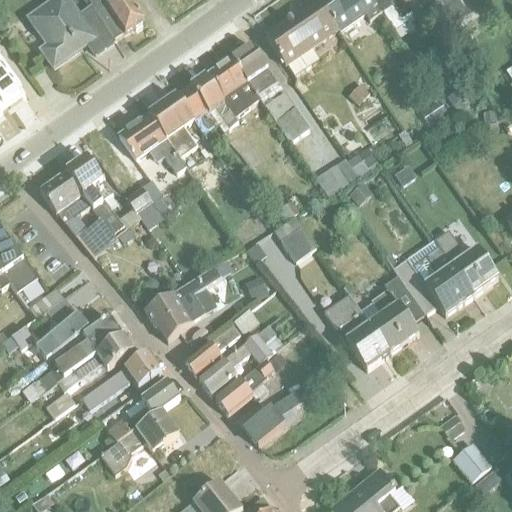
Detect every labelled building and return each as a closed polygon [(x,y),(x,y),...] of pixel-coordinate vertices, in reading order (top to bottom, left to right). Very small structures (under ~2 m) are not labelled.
[(115,49),(92,10),(79,18),(67,0),(64,0),(26,24),(58,75),(90,55),(94,62),(115,49)] [(116,0),(106,4),(119,38),(145,28),(134,0),(116,0)] [(326,0),(268,43),(296,80),(383,16),(375,6),(383,0),(326,0)] [(254,54),(233,68),(248,90),(269,75),(254,54)] [(233,68),(206,86),(221,107),(248,90),(233,68)] [(269,75),(248,90),(289,151),(310,137),(269,75)] [(191,97),(205,118),(221,107),(206,86),(204,82),(188,93),(191,97)] [(361,93),(350,105),(358,112),(369,100),(361,93)] [(180,105),(194,126),(205,118),(191,97),(180,105)] [(178,101),(147,122),(164,146),(194,126),(180,105),(178,101)] [(147,122),(118,142),(135,166),(164,146),(147,122)] [(366,139),(379,154),(399,137),(385,122),(366,139)] [(109,152),(95,162),(110,182),(124,172),(109,152)] [(86,165),(68,178),(84,201),(102,188),(86,165)] [(342,167),(316,185),(329,203),(355,185),(342,167)] [(401,193),(416,185),(412,176),(397,184),(401,193)] [(68,178),(40,198),(57,221),(84,201),(68,178)] [(366,190),(348,199),(355,212),(372,203),(366,190)] [(141,195),(126,207),(134,218),(150,208),(141,195)] [(150,208),(134,218),(147,236),(162,226),(150,208)] [(100,225),(79,239),(95,263),(116,249),(100,225)] [(293,226),(274,240),(297,273),(316,259),(293,226)] [(0,234),(0,276),(2,279),(21,266),(0,234)] [(406,268),(405,267),(394,276),(403,286),(415,277),(424,288),(464,256),(448,235),(406,268)] [(479,256),(452,274),(472,304),(499,285),(479,256)] [(21,266),(2,279),(18,302),(37,289),(21,266)] [(452,274),(424,293),(444,322),(472,304),(452,274)] [(85,278),(61,289),(73,315),(96,304),(85,278)] [(261,287),(245,292),(250,305),(266,300),(261,287)] [(55,297),(30,320),(38,328),(47,320),(60,334),(76,320),(55,297)] [(338,334),(361,315),(349,300),(326,319),(338,334)] [(148,316),(169,349),(193,334),(172,301),(148,316)] [(398,312),(370,330),(391,360),(418,341),(398,312)] [(243,339),(257,329),(249,317),(234,327),(243,339)] [(60,334),(39,354),(49,366),(87,332),(76,320),(60,334)] [(88,348),(56,369),(65,383),(97,361),(124,343),(110,323),(83,340),(88,348)] [(233,327),(212,340),(222,355),(243,342),(233,327)] [(370,330),(344,350),(364,380),(391,360),(370,330)] [(24,336),(10,345),(19,359),(33,350),(24,336)] [(97,361),(107,375),(133,357),(124,343),(97,361)] [(255,344),(244,353),(259,371),(269,363),(255,344)] [(210,353),(186,373),(196,385),(220,366),(210,353)] [(148,361),(125,377),(133,388),(138,396),(161,379),(148,361)] [(224,370),(199,389),(210,403),(235,384),(224,370)] [(125,377),(83,408),(91,419),(133,388),(125,377)] [(242,389),(218,408),(229,422),(253,404),(242,389)] [(167,390),(144,408),(153,420),(177,403),(167,390)] [(274,413),(244,436),(257,454),(287,431),(274,413)] [(137,439),(153,460),(179,441),(163,419),(137,439)] [(458,426),(444,434),(451,445),(465,436),(458,426)] [(114,448),(130,442),(125,428),(109,434),(114,448)] [(471,453),(453,469),(472,490),(490,474),(471,453)] [(379,479),(336,511),(375,511),(394,497),(379,479)] [(239,511),(222,488),(190,511),(239,511)]
